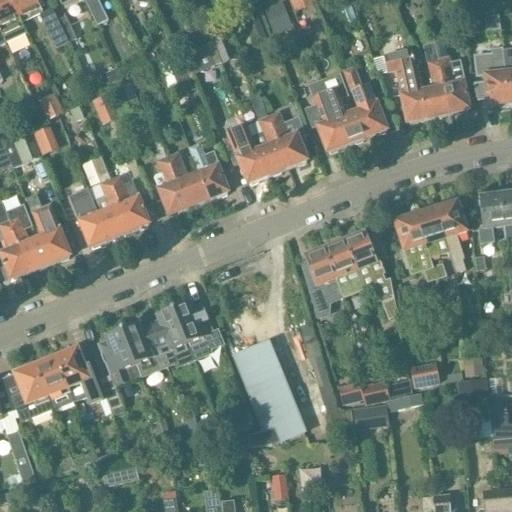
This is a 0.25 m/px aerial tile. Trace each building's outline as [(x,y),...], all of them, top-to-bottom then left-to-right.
[(11,0),(0,0),(0,30),(7,45),(28,36),(23,26),(11,0)] [(37,0),(11,0),(23,26),(33,21),(31,18),(40,14),(43,12),(37,0)] [(85,0),(98,28),(109,23),(98,0),(85,0)] [(316,4),(314,0),(289,0),(294,13),(316,4)] [(476,9),(474,0),(463,0),(466,11),(476,9)] [(283,5),(265,12),(274,36),(292,29),(283,5)] [(57,51),(68,45),(57,23),(51,9),(43,12),(40,14),(57,51)] [(260,17),(246,24),(256,47),(270,41),(260,17)] [(501,32),(499,17),(485,19),(487,33),(501,32)] [(67,18),(57,23),(68,45),(77,41),(67,18)] [(204,31),(190,37),(193,45),(207,40),(204,31)] [(236,60),(227,36),(214,42),(223,65),(236,60)] [(444,119),(451,117),(440,63),(435,45),(424,48),(433,90),(423,92),(421,93),(429,122),(433,121),(435,123),(443,122),(444,119)] [(186,55),(185,55),(194,79),(195,78),(195,76),(216,68),(207,46),(186,55)] [(498,112),(511,111),(505,63),(504,50),(492,51),(493,56),(475,58),(478,80),(486,79),(486,84),(474,86),(479,104),(488,102),(489,110),(498,109),(498,112)] [(421,126),(421,124),(429,122),(421,93),(423,92),(413,53),(385,60),(388,77),(397,75),(408,126),(410,126),(411,129),(421,126)] [(194,79),(185,55),(170,61),(179,84),(194,79)] [(440,63),(451,117),(460,115),(462,118),(469,116),(470,114),(471,113),(461,62),(452,64),(451,61),(440,63)] [(158,67),(145,74),(154,96),(167,91),(163,81),(167,80),(163,70),(160,72),(158,67)] [(390,133),(379,106),(384,104),(377,87),(364,92),(356,71),(344,76),(358,113),(359,112),(370,141),(378,138),(380,139),(387,136),(388,134),(390,133)] [(115,73),(102,78),(108,92),(120,86),(115,73)] [(366,142),(370,141),(359,112),(358,113),(348,116),(342,101),(348,98),(341,78),(322,85),(328,98),(348,149),(355,146),(357,147),(364,145),(366,142)] [(328,98),(322,85),(312,89),(320,109),(307,114),(313,129),(317,128),(328,156),(329,156),(332,157),(339,154),(340,152),(348,149),(328,98)] [(132,86),(110,94),(121,119),(142,111),(132,86)] [(63,114),(55,97),(40,105),(47,121),(63,114)] [(103,127),(120,120),(111,97),(94,103),(103,127)] [(269,180),(273,178),(275,180),(282,177),(283,175),(291,171),(270,120),(261,98),(251,102),(260,124),(248,129),(269,180)] [(71,113),(75,124),(85,121),(80,109),(71,113)] [(27,116),(13,123),(18,133),(32,127),(27,116)] [(291,171),(298,169),(300,170),(308,167),(308,164),(310,163),(298,135),(303,133),(298,121),(285,126),(281,116),(270,120),(291,171)] [(259,186),(261,183),(269,180),(248,129),(229,138),(249,188),(250,188),(252,189),(259,186)] [(51,130),(35,136),(40,148),(56,142),(51,130)] [(40,148),(35,136),(5,148),(6,151),(13,167),(14,170),(43,158),(40,148)] [(212,202),(219,200),(221,201),(228,199),(229,196),(231,195),(215,156),(207,159),(198,138),(187,143),(200,174),(201,174),(212,202)] [(190,212),(169,161),(162,143),(150,148),(161,175),(155,177),(154,180),(170,220),(172,219),(173,221),(180,218),(181,215),(190,212)] [(0,171),(13,167),(6,151),(0,153),(0,171)] [(206,205),(212,202),(201,174),(200,174),(188,179),(179,157),(169,161),(190,212),(196,209),(199,211),(206,208),(206,205)] [(133,235),(112,184),(102,159),(92,164),(102,188),(90,193),(93,203),(94,203),(110,244),(115,242),(117,243),(124,240),(125,238),(133,235)] [(133,235),(140,232),(142,233),(149,230),(149,228),(151,227),(133,183),(125,186),(122,180),(112,184),(133,235)] [(94,203),(93,203),(90,193),(70,201),(91,252),(92,251),(94,252),(101,250),(102,247),(110,244),(94,203)] [(505,230),(501,197),(499,197),(498,195),(492,196),(491,199),(481,200),(485,231),(479,232),(481,247),(495,245),(493,231),(504,230),(505,230)] [(511,195),(511,196),(501,197),(505,230),(504,230),(505,244),(511,243),(511,195)] [(71,260),(72,259),(52,208),(43,211),(37,197),(26,201),(41,239),(43,238),(54,267),(60,264),(63,265),(70,262),(71,260)] [(447,208),(438,211),(447,242),(446,242),(450,255),(450,254),(457,277),(466,274),(460,252),(461,251),(457,238),(468,235),(459,205),(456,206),(455,204),(447,206),(447,208)] [(48,269),(54,267),(43,238),(41,239),(30,243),(25,232),(32,229),(23,209),(6,216),(10,224),(31,276),(38,273),(41,274),(48,271),(48,269)] [(427,215),(417,217),(430,261),(440,258),(437,245),(446,242),(447,242),(438,211),(435,212),(435,210),(426,212),(427,215)] [(0,227),(9,224),(5,213),(0,215),(0,227)] [(398,220),(399,223),(395,224),(405,254),(413,278),(425,274),(428,286),(437,283),(433,271),(430,261),(417,217),(407,220),(406,218),(398,220)] [(10,224),(0,227),(0,230),(8,252),(0,255),(12,283),(13,283),(15,284),(22,282),(23,279),(31,276),(10,224)] [(378,239),(368,243),(366,236),(356,240),(355,237),(347,240),(348,243),(347,243),(359,274),(367,294),(376,290),(383,307),(389,324),(398,321),(395,302),(394,302),(384,279),(387,278),(381,263),(385,262),(378,239)] [(326,249),(325,249),(326,252),(347,302),(367,294),(359,274),(347,243),(327,251),(326,249)] [(326,252),(325,249),(318,252),(318,255),(306,260),(308,264),(301,267),(318,323),(331,319),(332,308),(347,302),(326,252)] [(485,261),(476,262),(477,275),(486,274),(485,261)] [(443,269),(433,271),(437,283),(446,281),(443,269)] [(192,305),(176,311),(175,311),(175,312),(188,348),(190,353),(194,364),(214,356),(212,353),(225,347),(219,331),(213,333),(210,324),(211,323),(208,316),(207,316),(203,306),(194,310),(192,305)] [(174,372),(187,367),(182,356),(190,353),(188,348),(175,311),(173,312),(158,318),(160,323),(151,327),(162,353),(167,370),(172,368),(174,372)] [(142,380),(167,370),(162,353),(151,327),(143,330),(141,325),(125,332),(125,331),(124,332),(137,368),(142,380)] [(327,419),(340,416),(340,411),(313,325),(299,329),(327,419)] [(235,353),(232,354),(262,433),(273,429),(280,447),(308,437),(266,330),(232,344),(235,353)] [(117,391),(142,380),(137,368),(124,332),(123,332),(122,333),(106,339),(108,344),(100,348),(104,358),(103,358),(106,365),(112,378),(114,383),(103,386),(110,410),(122,407),(117,391)] [(79,350),(70,354),(67,353),(60,356),(59,358),(58,359),(70,391),(75,406),(88,400),(91,409),(104,403),(90,368),(87,369),(79,350)] [(194,364),(190,353),(182,356),(187,367),(194,364)] [(75,406),(70,391),(58,359),(48,362),(46,361),(39,364),(37,367),(49,400),(55,412),(55,414),(75,406)] [(464,360),(466,380),(482,379),(481,359),(464,360)] [(437,364),(411,369),(415,391),(441,386),(437,364)] [(37,367),(35,368),(32,367),(25,369),(24,372),(15,376),(22,395),(13,399),(22,425),(55,412),(49,400),(37,367)] [(412,397),(409,384),(387,389),(390,402),(412,397)] [(458,388),(461,406),(487,401),(484,384),(458,388)] [(360,385),(340,389),(344,407),(364,403),(360,385)] [(387,404),(387,408),(388,414),(423,407),(422,396),(415,397),(389,403),(386,387),(372,390),(375,407),(387,404)] [(489,399),(494,443),(511,441),(511,427),(509,427),(506,398),(489,399)] [(390,429),(388,414),(387,408),(357,412),(359,433),(390,429)] [(354,428),(352,413),(340,416),(327,419),(332,434),(354,428)] [(248,431),(245,419),(220,425),(223,438),(248,431)] [(220,439),(216,422),(190,429),(194,446),(220,439)] [(262,433),(249,437),(249,439),(250,451),(272,447),(273,450),(280,447),(273,429),(262,433)] [(20,474),(32,470),(19,432),(8,436),(20,474)] [(187,449),(183,436),(168,440),(173,454),(187,449)] [(511,450),(511,441),(494,443),(495,457),(509,456),(508,451),(511,450)] [(115,468),(128,464),(125,453),(112,457),(115,468)] [(74,462),(78,473),(80,478),(99,469),(94,454),(74,462)] [(87,486),(86,479),(75,480),(76,488),(87,486)] [(288,502),(286,480),(271,481),(272,503),(288,502)] [(511,511),(511,489),(498,491),(500,509),(500,511),(511,511)] [(207,511),(222,511),(222,506),(220,491),(206,493),(207,511)] [(500,511),(500,509),(498,491),(483,493),(485,511),(482,511),(500,511)] [(451,511),(450,498),(433,500),(434,511),(451,511)] [(165,502),(165,511),(178,511),(178,500),(165,502)] [(434,511),(433,500),(423,501),(424,511),(434,511)]
